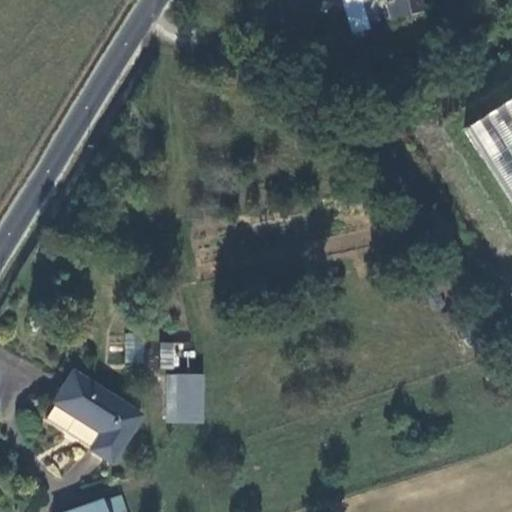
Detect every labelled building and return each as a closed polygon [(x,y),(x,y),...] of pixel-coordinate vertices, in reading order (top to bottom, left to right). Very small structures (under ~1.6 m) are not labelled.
[(317,0),(314,3),(311,9),(318,18),(323,18),(328,13),(331,8),(327,0),(317,0)] [(363,0),(344,0),(349,32),(367,30),(363,0)] [(384,0),(387,9),(419,1),(418,0),(384,0)] [(511,94),(465,123),(511,198),(511,94)] [(124,361),(140,362),(143,335),(126,333),(124,361)] [(88,441),(86,442),(107,454),(134,406),(66,366),(47,398),(49,399),(41,413),(88,441)] [(193,366),(159,366),(159,412),(193,412),(193,366)] [(125,511),(119,490),(53,511),(125,511)]
